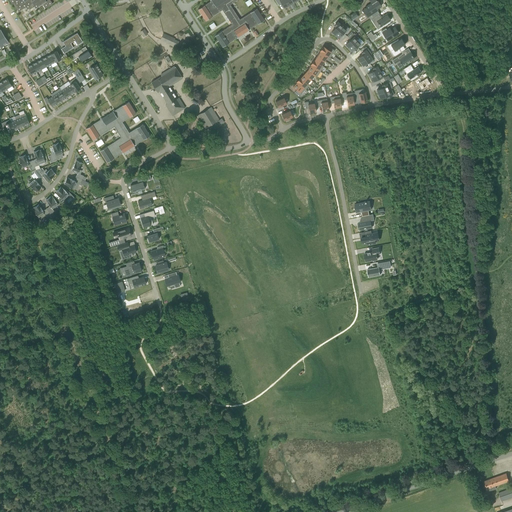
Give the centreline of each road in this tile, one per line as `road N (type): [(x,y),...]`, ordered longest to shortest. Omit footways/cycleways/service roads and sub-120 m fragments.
road 1 (residential): [(373,106),(350,57),(321,38),(270,99),(282,129)]
road 2 (residential): [(159,303),(122,182),(125,171),(171,147)]
road 3 (unclassified): [(341,511),(511,452)]
road 4 (residential): [(360,291),(324,116)]
road 5 (residential): [(23,205),(63,173),(90,92)]
road 6 (residential): [(322,0),(220,65)]
